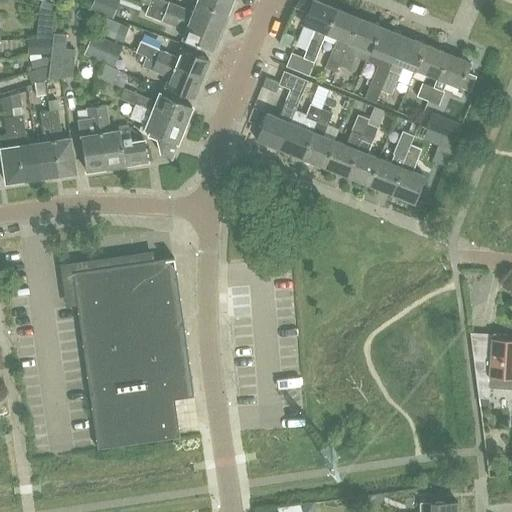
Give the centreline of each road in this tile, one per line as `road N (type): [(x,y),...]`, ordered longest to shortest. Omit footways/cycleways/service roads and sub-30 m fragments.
road 1 (residential): [(232,511),(209,347),(208,209)]
road 2 (residential): [(208,209),(224,110),(274,0)]
road 3 (residential): [(0,215),(84,205),(208,209)]
